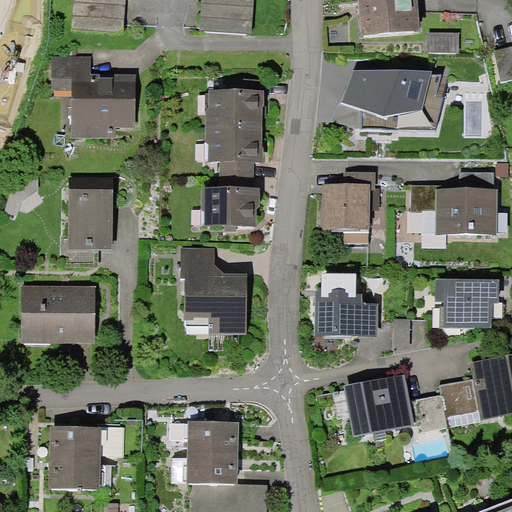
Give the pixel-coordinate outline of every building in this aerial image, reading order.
[(0,0),(0,24),(24,17),(17,0),(0,0)] [(128,0),(76,0),(74,34),(126,38),(128,0)] [(259,0),(206,0),(204,35),(258,37),(259,0)] [(425,3),(365,7),(368,43),(427,39),(425,3)] [(466,37),(435,37),(434,57),(465,57),(466,37)] [(511,49),(491,54),(499,88),(511,85),(511,49)] [(138,141),(138,88),(90,88),(90,61),(55,61),(55,95),(75,95),(75,141),(138,141)] [(357,80),(348,79),(341,145),(394,151),(400,87),(392,86),(393,68),(358,65),(357,80)] [(271,96),(210,94),(208,133),(270,135),(271,96)] [(270,135),(208,133),(206,172),(268,175),(270,135)] [(18,181),(8,213),(19,221),(24,208),(42,193),(39,176),(18,181)] [(463,192),(488,192),(487,176),(462,177),(463,192)] [(118,180),(68,179),(67,250),(67,254),(97,255),(117,254),(118,180)] [(378,189),(329,189),(329,236),(378,236),(378,189)] [(438,239),(439,192),(412,192),(411,239),(438,239)] [(463,192),(439,192),(438,239),(502,240),(502,193),(488,192),(463,192)] [(270,198),(208,195),(207,235),(269,237),(270,198)] [(96,273),(97,255),(67,254),(67,272),(96,273)] [(255,339),(254,283),(220,283),(219,255),(182,256),(182,286),(193,286),(193,326),(216,326),(216,339),(255,339)] [(319,297),(318,340),(384,342),(384,308),(371,307),(371,297),(360,296),(360,283),(329,282),(328,297),(319,297)] [(506,285),(434,284),(434,336),(498,337),(499,304),(506,304),(506,285)] [(101,291),(26,290),(25,347),(100,348),(101,291)] [(511,364),(472,369),(473,381),(477,419),(478,424),(511,420),(511,364)] [(432,398),(405,403),(407,420),(414,420),(418,433),(477,419),(473,381),(433,378),(432,398)] [(401,380),(337,390),(345,443),(409,433),(407,420),(405,403),(401,380)] [(197,425),(197,454),(242,454),(242,425),(197,425)] [(59,430),(59,460),(104,460),(104,430),(59,430)] [(126,431),(104,430),(104,460),(104,491),(104,499),(116,499),(116,461),(126,461),(126,431)] [(197,454),(197,484),(242,484),(242,454),(197,454)] [(59,460),(59,490),(104,491),(104,460),(59,460)] [(242,484),(197,484),(196,511),(271,511),(272,484),(242,484)] [(511,511),(511,509),(508,500),(475,511),(511,511)]
